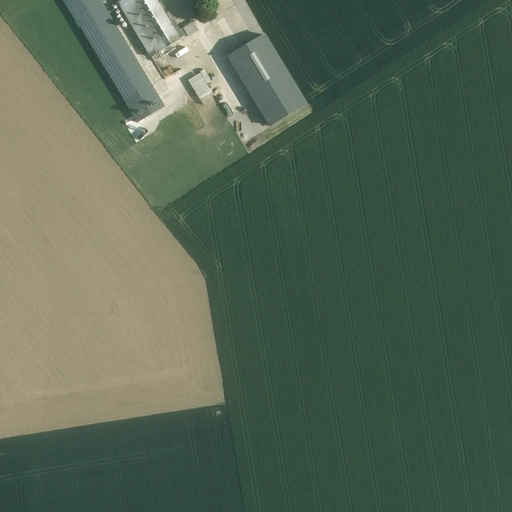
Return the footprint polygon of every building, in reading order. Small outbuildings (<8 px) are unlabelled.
[(100,0),(63,0),(79,26),(92,18),(151,115),(165,107),(100,0)] [(131,0),(122,0),(118,2),(125,13),(135,7),(131,0)] [(166,16),(155,0),(131,0),(135,7),(162,51),(180,40),(176,33),(166,16)] [(162,51),(135,7),(125,13),(152,58),(162,51)] [(180,30),(170,13),(166,16),(176,33),(180,30)] [(193,24),(184,30),(189,37),(198,31),(193,24)] [(180,30),(176,33),(180,40),(186,37),(181,29),(180,30)] [(237,57),(223,66),(246,103),(260,94),(237,57)] [(239,107),(215,67),(202,76),(225,116),(239,107)]
